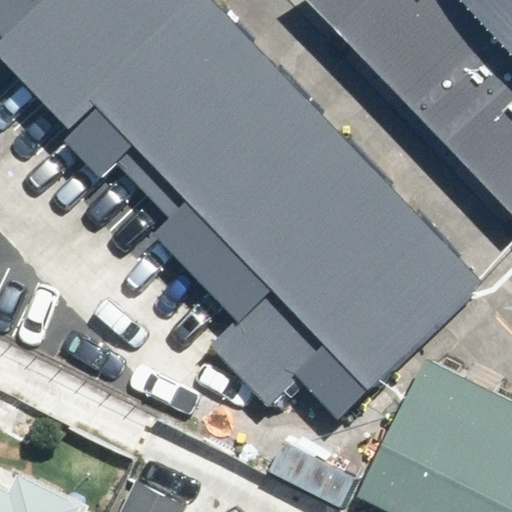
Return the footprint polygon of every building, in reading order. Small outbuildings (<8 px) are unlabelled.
[(118,102),(381,379),(484,282),(216,0),(0,0),(0,44),(85,133),(118,102)] [(511,0),(323,0),(511,191),(511,0)] [(204,194),(147,135),(84,195),(140,254),(204,194)] [(345,345),(281,277),(220,336),(283,403),(345,345)] [(511,511),(511,439),(416,391),(365,493),(402,511),(511,511)] [(0,511),(74,511),(0,472),(0,511)] [(207,511),(122,473),(103,511),(207,511)]
